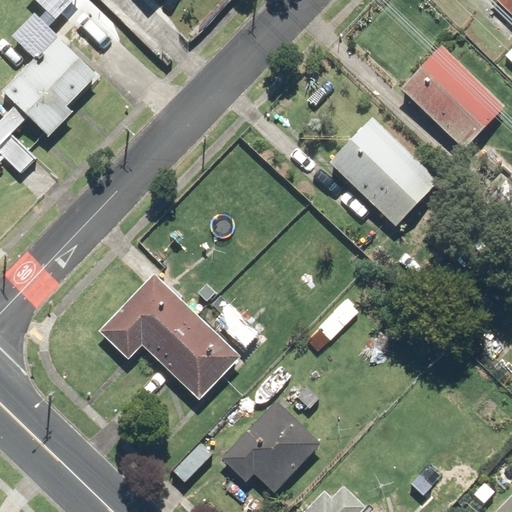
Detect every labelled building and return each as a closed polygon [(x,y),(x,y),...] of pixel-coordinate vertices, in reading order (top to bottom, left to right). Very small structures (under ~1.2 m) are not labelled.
[(511,0),(494,0),(511,17),(511,0)] [(26,120),(47,140),(70,115),(64,108),(94,77),(53,38),(2,92),(15,104),(0,120),(0,162),(3,159),(20,175),(34,160),(10,138),(26,120)] [(503,110),(439,49),(397,94),(461,154),(503,110)] [(369,121),(327,165),(395,230),(437,185),(369,121)] [(152,275),(97,332),(128,362),(142,347),(197,401),(238,360),(152,275)] [(239,305),(214,330),(240,354),(264,329),(239,305)] [(297,379),(286,392),(310,413),(321,400),(297,379)] [(275,497),(322,447),(274,402),(218,461),(244,485),(252,476),(275,497)] [(342,488),(330,500),(323,493),(305,511),(363,511),(365,511),(342,488)] [(511,511),(511,494),(495,511),(511,511)]
